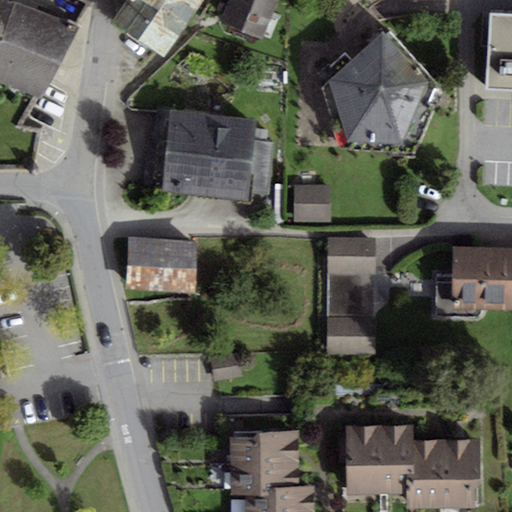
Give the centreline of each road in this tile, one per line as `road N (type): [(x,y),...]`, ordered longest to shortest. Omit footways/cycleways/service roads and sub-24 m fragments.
road 1 (residential): [(156,511),(72,182)]
road 2 (residential): [(72,182),(102,28),(99,0)]
